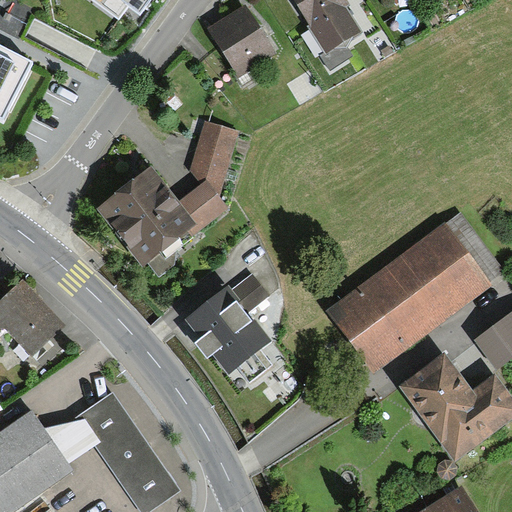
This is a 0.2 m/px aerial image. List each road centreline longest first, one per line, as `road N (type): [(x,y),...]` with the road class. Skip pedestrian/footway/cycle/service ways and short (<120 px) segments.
road 1 (tertiary): [(242,511),(209,440),(160,366),(41,247)]
road 2 (residential): [(190,0),(23,234)]
road 3 (unknown): [(245,511),(248,482),(278,448),(374,385)]
